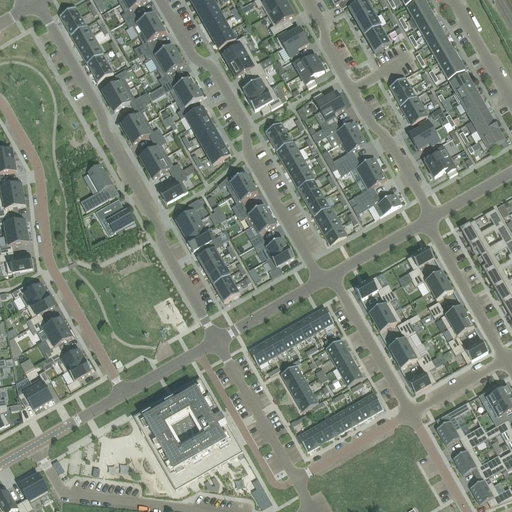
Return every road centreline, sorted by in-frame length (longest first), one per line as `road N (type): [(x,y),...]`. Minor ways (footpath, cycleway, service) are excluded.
road 1 (residential): [(31,5),(99,111),(216,340)]
road 2 (residential): [(327,277),(248,152),(247,128),(212,66),(192,57),(161,0)]
road 3 (residential): [(0,101),(38,169),(51,268),(122,394)]
road 4 (residential): [(309,0),(327,45),(429,216)]
road 5 (residential): [(35,443),(60,492),(207,511)]
road 6 (residential): [(196,352),(272,481),(295,478)]
road 7 (residential): [(429,216),(506,360)]
road 8 (residential): [(410,412),(341,287),(327,277)]
road 9 (residential): [(216,340),(295,478)]
road 10 (residential): [(295,478),(410,412)]
road 11 (residential): [(216,340),(327,277)]
